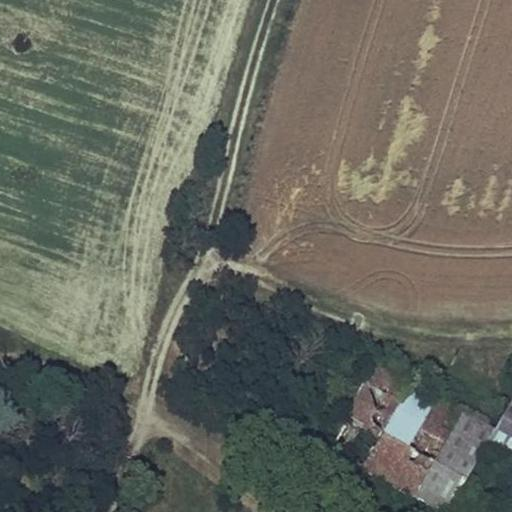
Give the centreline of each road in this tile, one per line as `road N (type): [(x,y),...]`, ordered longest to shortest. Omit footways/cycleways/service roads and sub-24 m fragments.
road 1 (track): [(143,410),(163,337),(211,230),(273,0)]
road 2 (track): [(511,342),(362,332),(199,256)]
road 3 (track): [(143,410),(282,511)]
